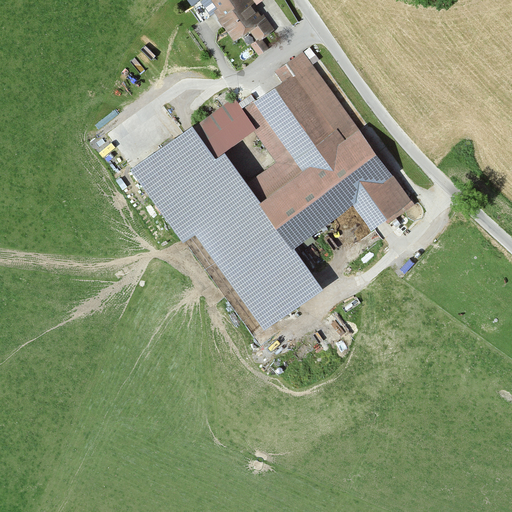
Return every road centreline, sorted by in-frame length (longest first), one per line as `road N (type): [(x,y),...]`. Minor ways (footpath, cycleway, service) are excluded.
road 1 (unclassified): [(300,0),(402,139),(511,246)]
road 2 (unknown): [(285,45),(413,189)]
